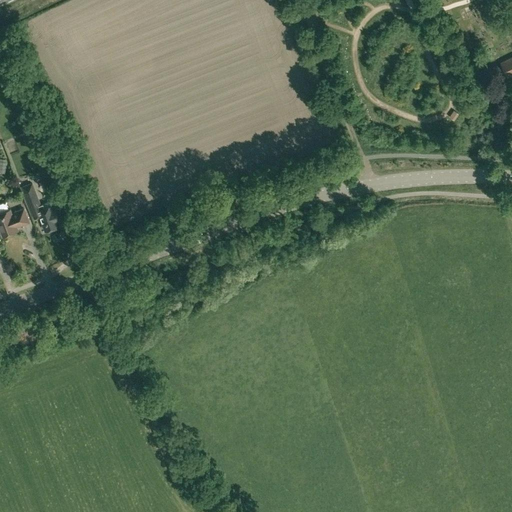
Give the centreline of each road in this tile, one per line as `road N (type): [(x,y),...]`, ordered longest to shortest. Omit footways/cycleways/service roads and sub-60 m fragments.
road 1 (tertiary): [(0,311),(275,209),(408,179),(511,176)]
road 2 (track): [(372,185),(315,41),(317,1)]
